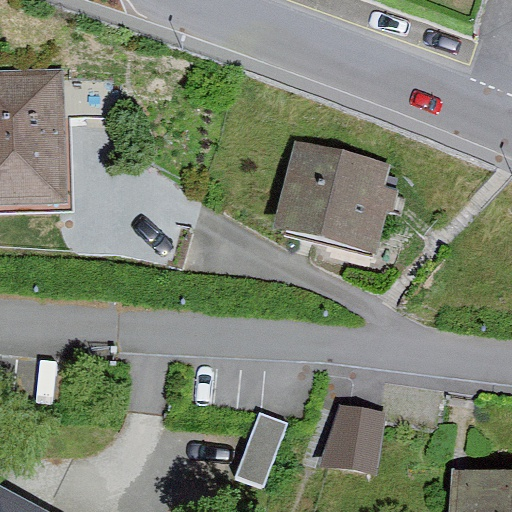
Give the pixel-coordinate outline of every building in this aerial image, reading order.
[(63,77),(0,77),(0,217),(65,216),(63,77)] [(292,141),(271,236),(377,260),(399,165),(292,141)] [(346,406),(329,470),(378,482),(394,418),(346,406)] [(245,481),(271,490),(291,426),(265,418),(245,481)] [(511,511),(511,480),(444,479),(442,511),(511,511)] [(39,511),(0,491),(0,511),(39,511)]
